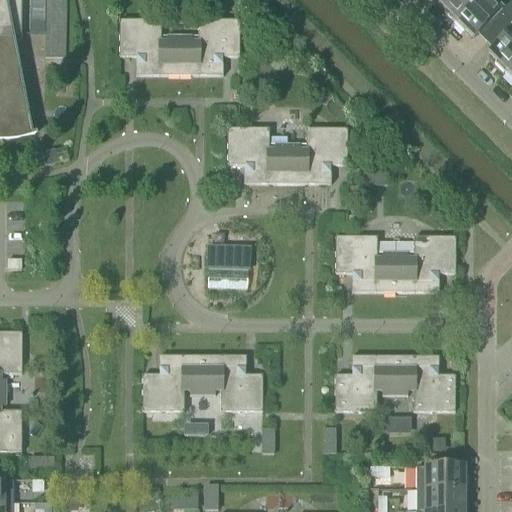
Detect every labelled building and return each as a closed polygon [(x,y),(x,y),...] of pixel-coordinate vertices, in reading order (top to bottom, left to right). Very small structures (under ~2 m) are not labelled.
[(0,0),(0,140),(15,139),(33,136),(33,133),(30,134),(13,43),(21,43),(21,0),(0,0)] [(45,0),(44,59),(65,60),(65,0),(45,0)] [(453,24),(476,0),(441,0),(437,4),(445,12),(443,14),(453,24)] [(489,39),(511,15),(511,6),(505,0),(503,0),(497,7),(489,0),(476,0),(453,24),(463,34),(465,32),(473,40),(481,31),(489,39)] [(504,75),(511,66),(511,15),(489,39),(497,46),(488,55),(496,63),(494,65),(504,75)] [(192,39),(179,39),(166,39),(166,44),(160,44),(161,22),(119,22),(119,59),(137,59),(137,66),(135,66),(135,78),(223,78),(223,66),(221,66),(221,60),(239,60),(239,23),(197,23),(197,44),(192,44),(192,39)] [(29,23),(29,34),(44,35),(44,23),(29,23)] [(281,79),(281,67),(256,67),(256,79),(281,79)] [(227,131),(227,168),(245,168),(245,174),(243,174),(243,187),(330,187),(330,175),(329,175),(329,168),(347,168),(347,131),(305,131),(305,152),(300,152),(300,147),(274,147),(274,152),(269,152),(269,131),(227,131)] [(388,187),(388,175),(364,175),(364,187),(388,187)] [(455,277),(455,240),(413,240),(413,261),(408,261),(408,256),(382,256),(382,261),(376,261),(376,239),(335,239),(335,276),(353,276),(353,283),(351,283),(351,295),(438,295),(438,283),(437,283),(437,277),(455,277)] [(208,250),(207,271),(208,271),(247,273),(248,273),(249,251),(208,250)] [(21,272),(21,262),(7,262),(7,272),(21,272)] [(0,454),(21,455),(21,413),(0,413),(0,407),(5,408),(5,382),(0,382),(0,376),(21,377),(21,335),(0,334),(0,454)] [(142,377),(142,414),(183,414),(183,393),(189,393),(189,398),(215,398),(215,393),(220,393),(220,414),(262,414),(262,378),(244,378),(244,371),(245,371),(245,359),(158,359),(158,371),(160,371),(160,377),(142,377)] [(334,378),(334,415),(376,415),(376,393),(382,393),(381,399),(407,399),(407,393),(413,393),(413,415),(454,415),(454,378),(437,378),(437,372),(438,372),(438,359),(351,359),(351,371),(352,371),(352,378),(334,378)] [(273,432),(261,431),(261,456),(273,456),(273,432)] [(323,431),(323,456),(335,456),(335,431),(323,431)] [(53,473),(53,460),(28,460),(28,473),(53,473)] [(389,478),(389,469),(378,469),(378,478),(389,478)] [(416,470),(416,492),(463,492),(463,470),(426,470),(416,470)] [(0,505),(2,505),(12,505),(13,483),(0,482),(0,505)] [(32,483),(32,491),(31,495),(43,495),(43,483),(32,483)] [(216,511),(217,488),(205,488),(204,511),(216,511)] [(416,492),(415,511),(462,511),(463,492),(416,492)] [(197,511),(197,500),(172,500),(172,511),(197,511)] [(377,511),(386,511),(386,502),(378,502),(377,511)]
